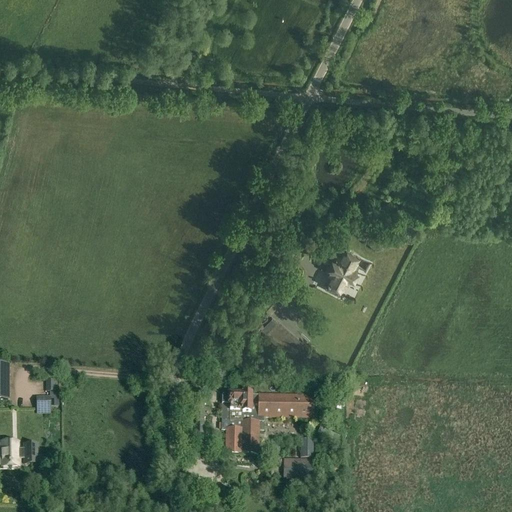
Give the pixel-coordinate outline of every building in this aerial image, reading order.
[(332,259),(327,269),(331,271),(329,275),(331,276),(328,284),(330,285),(327,289),(338,294),(344,282),(348,285),(351,280),(353,281),(357,273),(355,272),(357,267),(355,266),(359,257),(345,250),(340,258),(338,257),(336,261),(332,259)] [(271,315),(283,301),(272,291),(260,305),(271,315)] [(283,321),(293,312),(285,303),(279,308),(283,312),(279,316),(283,321)] [(302,347),(270,319),(259,332),(291,359),(302,347)] [(302,359),(308,368),(320,359),(315,351),(302,359)] [(259,455),(259,431),(264,431),(264,419),(314,420),(314,396),(258,395),(258,396),(222,396),(221,432),(226,432),(225,455),(259,455)] [(50,400),(37,400),(37,410),(50,410),(50,400)] [(204,403),(195,402),(195,441),(204,441),(204,403)] [(300,459),(313,459),(313,440),(300,440),(300,459)] [(18,468),(18,460),(24,460),(25,466),(38,466),(38,445),(24,446),(24,450),(19,450),(19,442),(13,443),(1,443),(1,469),(18,468)] [(312,482),(313,461),(283,460),(283,481),(312,482)]
